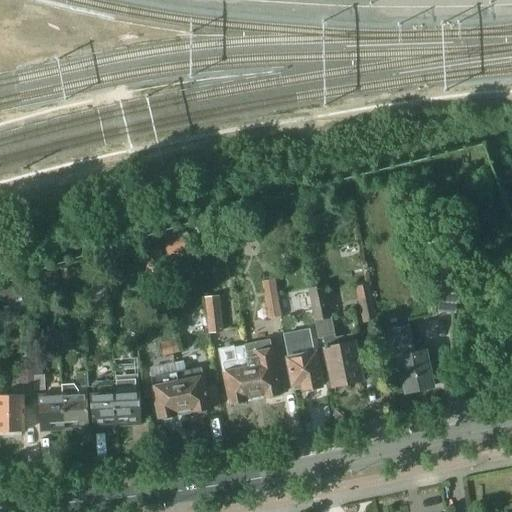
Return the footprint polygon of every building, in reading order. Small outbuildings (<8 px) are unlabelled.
[(168,256),(195,248),(190,232),(164,240),(168,256)] [(92,264),(87,264),(81,265),(81,266),(83,288),(96,287),(94,266),(102,265),(101,260),(101,253),(91,254),(92,263),(92,264)] [(460,257),(443,256),(442,277),(441,277),(437,312),(455,313),(457,278),(460,257)] [(117,266),(107,267),(107,277),(108,277),(117,277),(117,266)] [(80,268),(73,269),(59,269),(60,290),(81,289),(80,268)] [(262,281),(268,319),(282,317),(276,279),(262,281)] [(325,284),(309,288),(318,339),(324,338),(324,339),(326,346),(326,347),(329,364),(333,383),(361,377),(352,334),(336,338),(325,284)] [(11,300),(8,291),(0,293),(0,302),(1,304),(11,300)] [(209,334),(224,332),(220,295),(205,297),(209,334)] [(373,296),(358,300),(363,323),(378,320),(373,296)] [(415,353),(409,326),(384,331),(390,360),(399,358),(406,392),(433,386),(432,380),(440,378),(436,359),(428,361),(426,351),(415,353)] [(168,329),(169,332),(170,342),(173,354),(183,351),(177,327),(168,329)] [(310,330),(284,335),(294,384),(303,382),(305,389),(308,388),(311,391),(316,390),(318,386),(322,386),(315,353),(310,330)] [(163,356),(173,354),(170,342),(169,332),(159,335),(163,356)] [(270,339),(245,344),(247,353),(255,393),(256,398),(266,397),(270,399),(277,397),(279,394),(282,393),(274,352),(273,353),(270,339)] [(244,401),(256,398),(255,393),(247,353),(245,344),(245,345),(234,347),(234,345),(218,349),(222,373),(224,373),(230,404),(233,403),(235,406),(243,404),(244,401)] [(326,347),(319,348),(323,365),(329,364),(326,347)] [(18,360),(19,384),(32,384),(32,360),(18,360)] [(174,363),(176,372),(183,407),(184,413),(196,411),(199,414),(206,412),(208,409),(211,408),(221,406),(216,384),(206,386),(202,367),(186,370),(184,361),(174,363)] [(173,416),(184,413),(183,407),(176,372),(174,363),(149,368),(159,418),(161,418),(164,420),(172,419),(173,416)] [(88,387),(88,372),(76,373),(77,383),(80,388),(88,387)] [(35,390),(46,390),(45,375),(34,375),(35,390)] [(93,428),(117,427),(115,392),(114,381),(92,382),(92,394),(91,394),(93,428)] [(62,384),(63,393),(65,430),(90,428),(88,391),(79,392),(75,383),(62,384)] [(140,391),(115,392),(117,427),(142,425),(140,391)] [(65,430),(63,393),(38,394),(40,432),(65,430)] [(22,395),(0,395),(0,435),(13,435),(13,432),(23,432),(22,395)]
